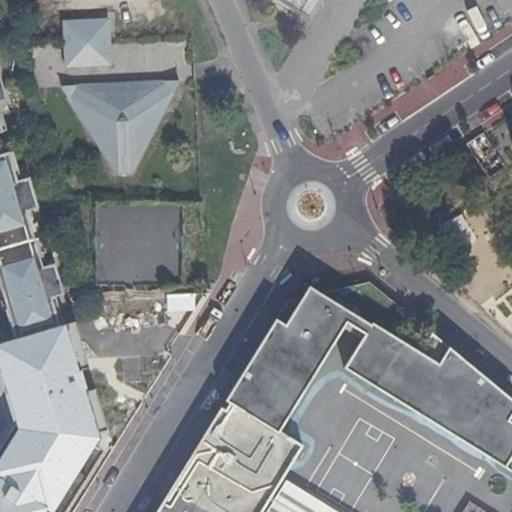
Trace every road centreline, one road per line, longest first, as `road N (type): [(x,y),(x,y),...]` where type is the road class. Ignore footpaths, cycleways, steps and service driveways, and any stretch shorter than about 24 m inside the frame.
road 1 (residential): [(118,511),(290,237)]
road 2 (residential): [(344,227),(511,361)]
road 3 (residential): [(343,186),(511,75)]
road 4 (residential): [(224,0),(298,172)]
